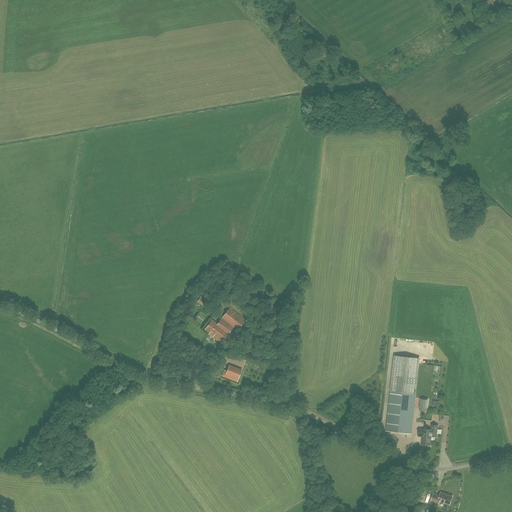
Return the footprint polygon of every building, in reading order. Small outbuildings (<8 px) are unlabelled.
[(481,0),(489,10),(495,5),(491,0),(481,0)] [(197,302),(202,306),(207,301),(201,296),(197,302)] [(229,308),(217,324),(212,320),(205,329),(210,333),(209,334),(212,336),(212,335),(221,342),(233,327),(237,330),(245,320),(229,308)] [(394,356),(386,431),(411,434),(419,359),(394,356)] [(221,376),(237,382),(242,370),(229,365),(226,371),(224,370),(221,376)] [(419,429),(418,435),(423,435),(422,437),(422,444),(430,445),(431,436),(437,437),(438,426),(431,425),(431,429),(428,429),(423,429),(419,429)] [(439,501),(449,504),(452,497),(448,495),(447,496),(440,493),(440,496),(433,494),(431,500),(439,503),(439,501)]
